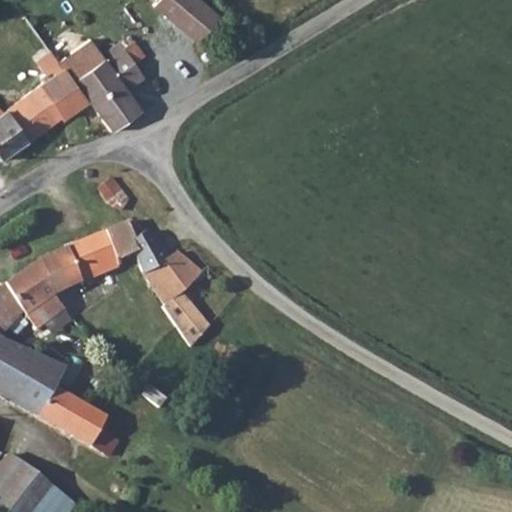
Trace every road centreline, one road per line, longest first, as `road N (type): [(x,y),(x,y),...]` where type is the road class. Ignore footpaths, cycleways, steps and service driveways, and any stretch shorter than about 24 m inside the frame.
road 1 (unclassified): [(122,144),(282,304),(389,373),(511,437)]
road 2 (unclassified): [(361,0),(122,144)]
road 3 (unclassified): [(122,144),(70,160),(0,207)]
